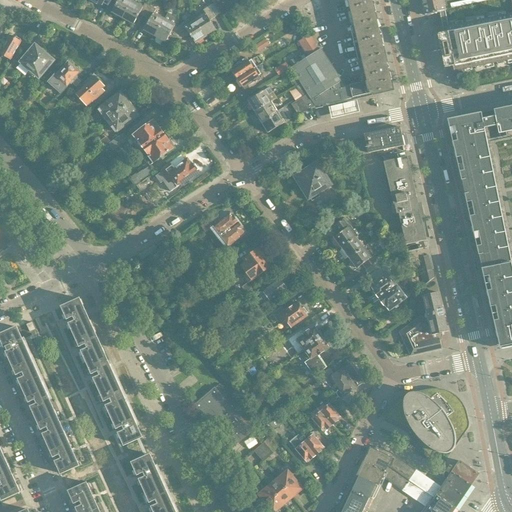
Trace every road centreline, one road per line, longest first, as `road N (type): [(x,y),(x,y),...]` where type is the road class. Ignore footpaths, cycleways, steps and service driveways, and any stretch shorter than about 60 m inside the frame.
road 1 (residential): [(229,511),(96,264)]
road 2 (tertiary): [(478,358),(421,110)]
road 3 (residential): [(391,375),(243,174)]
road 4 (residential): [(243,174),(306,134),(421,110)]
road 5 (residential): [(96,264),(243,174)]
road 6 (residential): [(174,81),(34,0)]
road 7 (residential): [(322,511),(391,375)]
road 8 (residential): [(96,264),(0,149)]
road 9 (residential): [(174,81),(297,0)]
road 10 (residential): [(58,511),(0,383)]
